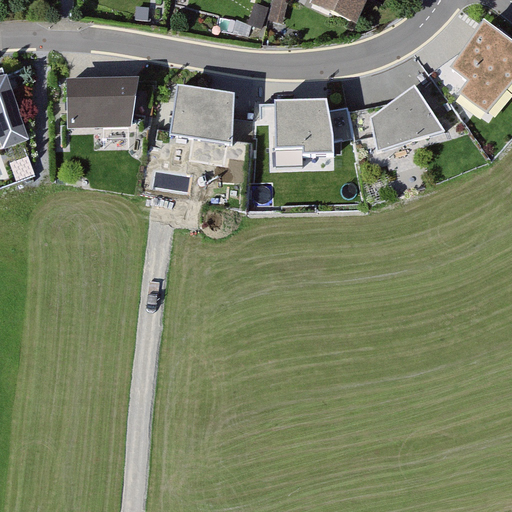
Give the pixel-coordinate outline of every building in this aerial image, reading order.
[(385,0),(335,0),(333,5),(374,24),(385,0)] [(480,105),(511,65),(511,49),(482,24),(442,67),(480,105)] [(21,75),(0,81),(0,114),(5,113),(15,148),(41,140),(21,75)] [(140,84),(66,86),(68,135),(131,134),(140,84)] [(234,102),(177,92),(170,141),(231,153),(234,102)] [(370,125),(378,157),(444,134),(414,93),(370,125)] [(275,109),(276,154),(304,154),(304,162),(333,160),(327,107),(275,109)]
